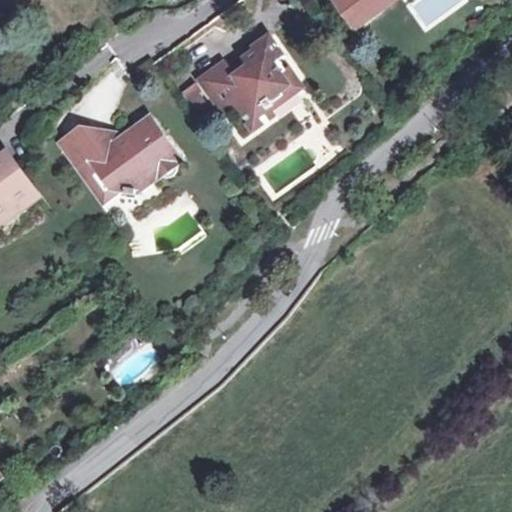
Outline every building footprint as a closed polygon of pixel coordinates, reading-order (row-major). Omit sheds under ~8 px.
[(339,0),(358,24),(384,5),(380,0),(339,0)] [(237,72),(232,65),(227,58),(202,76),(227,111),(239,103),(258,128),(278,113),(273,107),(279,103),(274,97),(282,90),(288,91),(292,93),(299,88),(306,83),(293,64),(291,66),(282,55),(286,52),(271,32),(255,43),(257,47),(248,53),(250,63),(237,72)] [(250,63),(248,53),(232,65),(237,72),(250,63)] [(299,88),(292,93),(310,119),(318,113),(299,88)] [(62,141),(96,186),(108,176),(113,184),(124,187),(125,191),(135,192),(182,157),(151,116),(132,130),(117,142),(108,129),(83,126),(62,141)] [(117,142),(132,130),(108,129),(117,142)] [(0,221),(5,222),(36,200),(27,187),(32,184),(7,151),(0,156),(0,221)] [(108,176),(96,186),(106,200),(124,187),(113,184),(108,176)]
